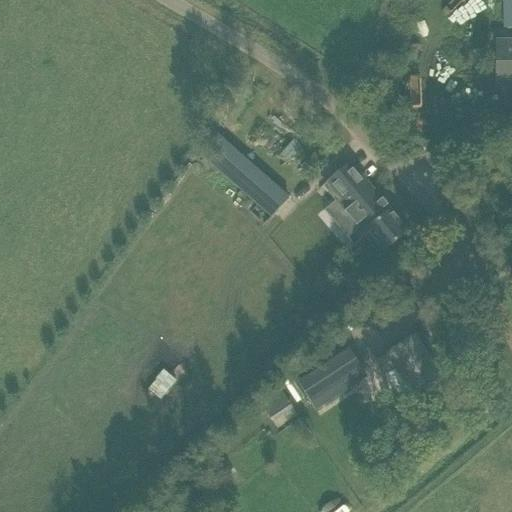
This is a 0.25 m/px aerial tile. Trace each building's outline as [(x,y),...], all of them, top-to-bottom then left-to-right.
[(511,0),(504,0),(503,27),(511,26),(511,0)] [(496,65),(496,85),(511,84),(511,42),(497,42),(496,65)] [(307,194),(234,127),(208,156),(280,223),(307,194)] [(407,232),(349,163),(327,181),(342,199),(338,202),(382,253),(407,232)] [(289,239),(305,257),(329,236),(313,218),(289,239)] [(327,241),(311,253),(319,262),(334,249),(327,241)] [(437,374),(414,338),(374,362),(382,375),(392,369),(406,393),(437,374)] [(343,341),(293,374),(315,409),(365,376),(343,341)] [(164,371),(149,389),(160,399),(167,391),(176,381),(164,371)] [(221,462),(204,477),(217,492),(234,478),(228,471),(221,462)]
